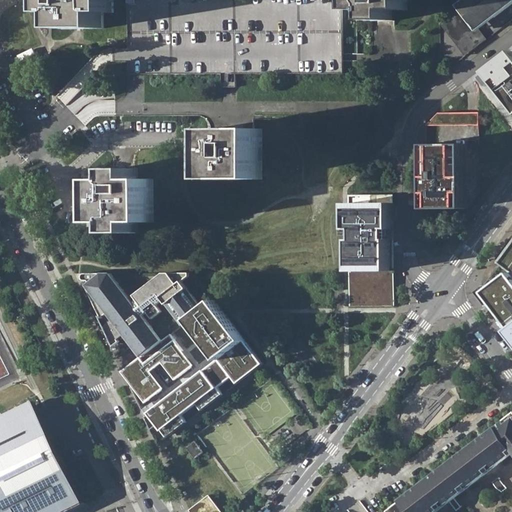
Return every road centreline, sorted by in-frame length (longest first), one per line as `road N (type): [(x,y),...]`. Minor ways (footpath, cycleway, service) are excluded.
road 1 (tertiary): [(0,193),(155,511)]
road 2 (residential): [(511,36),(426,101),(409,127),(410,261),(441,293)]
road 3 (tertiary): [(441,293),(271,511)]
road 4 (residential): [(337,507),(366,486),(402,479),(511,398)]
road 5 (tertiary): [(511,195),(441,293)]
